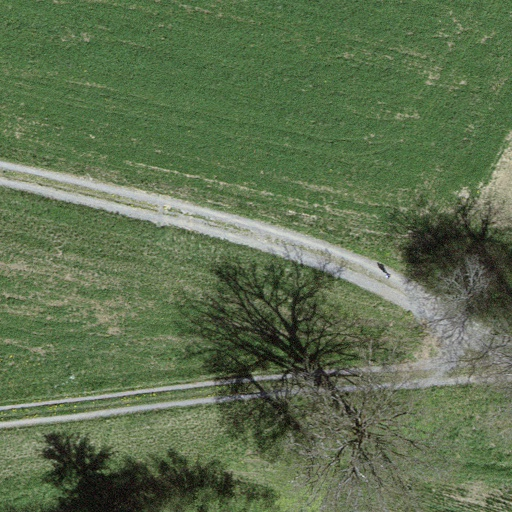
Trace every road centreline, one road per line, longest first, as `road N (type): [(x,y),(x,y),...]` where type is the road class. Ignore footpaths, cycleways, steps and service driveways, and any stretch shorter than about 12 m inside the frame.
road 1 (track): [(511,348),(371,273),(289,243),(0,171)]
road 2 (track): [(511,354),(0,414)]
